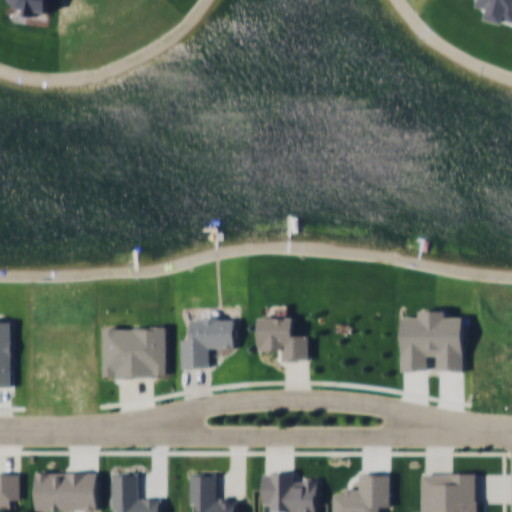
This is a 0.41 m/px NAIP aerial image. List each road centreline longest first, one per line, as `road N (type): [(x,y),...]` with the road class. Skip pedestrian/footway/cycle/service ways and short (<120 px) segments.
road 1 (residential): [(488,431),(304,399),(200,407),(107,430)]
road 2 (residential): [(107,430),(206,438),(488,431)]
